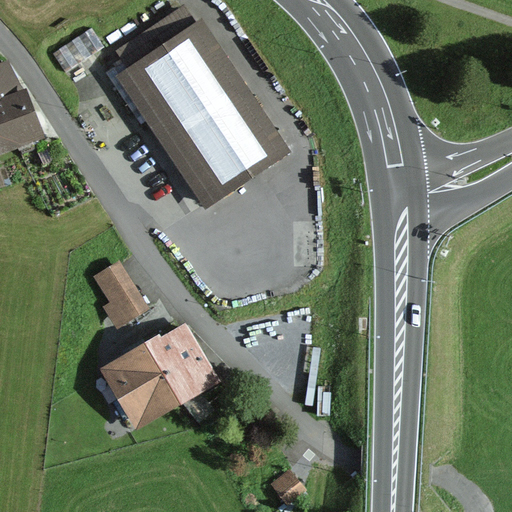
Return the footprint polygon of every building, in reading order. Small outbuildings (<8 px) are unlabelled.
[(106,73),(133,112),(139,108),(147,121),(159,112),(216,196),(282,151),(199,26),(196,28),(184,11),(120,53),(125,61),(106,73)] [(91,28),(53,53),(65,73),(104,47),(91,28)] [(4,64),(0,65),(0,103),(15,142),(38,134),(28,109),(4,64)] [(0,147),(15,142),(0,103),(0,147)] [(99,278),(125,319),(145,307),(118,265),(99,278)] [(149,347),(178,398),(197,387),(202,394),(217,385),(184,328),(149,347)] [(178,398),(149,347),(111,370),(125,394),(112,402),(123,421),(136,413),(140,419),(178,398)] [(289,470),(271,484),(286,502),(303,487),(289,470)]
